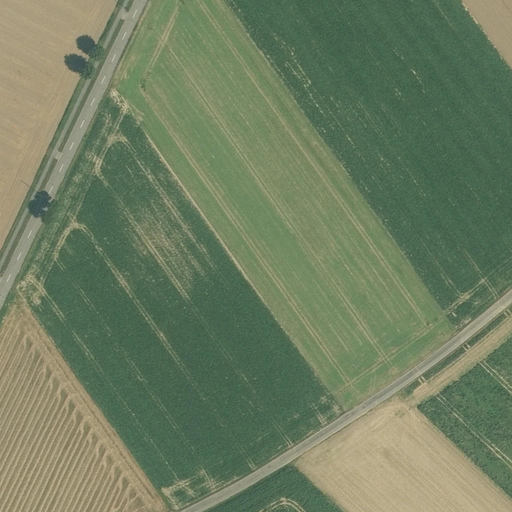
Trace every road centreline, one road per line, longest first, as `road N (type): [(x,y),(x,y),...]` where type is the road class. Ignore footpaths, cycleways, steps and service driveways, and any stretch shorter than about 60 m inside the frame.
road 1 (residential): [(511,294),(442,353),(259,477),(192,511)]
road 2 (tertiary): [(142,0),(0,298)]
